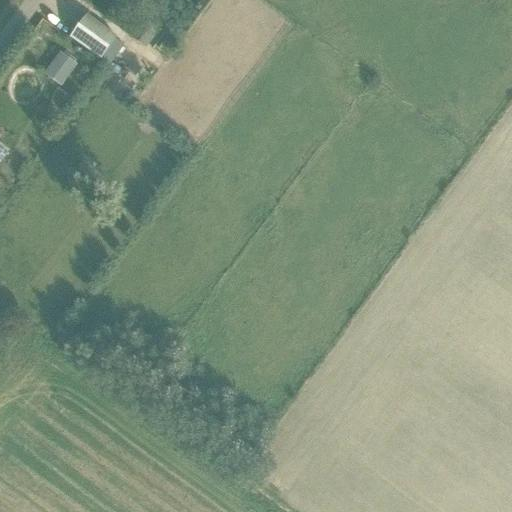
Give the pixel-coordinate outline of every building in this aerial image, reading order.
[(102,60),(118,37),(88,15),(71,37),(102,60)] [(160,22),(156,19),(154,18),(137,41),(147,48),(160,30),(156,27),(160,22)] [(68,38),(61,48),(81,62),(88,52),(68,38)] [(60,52),(53,61),(70,73),(77,64),(60,52)] [(20,155),(32,164),(42,149),(30,140),(20,155)] [(0,165),(10,151),(0,143),(0,165)]
